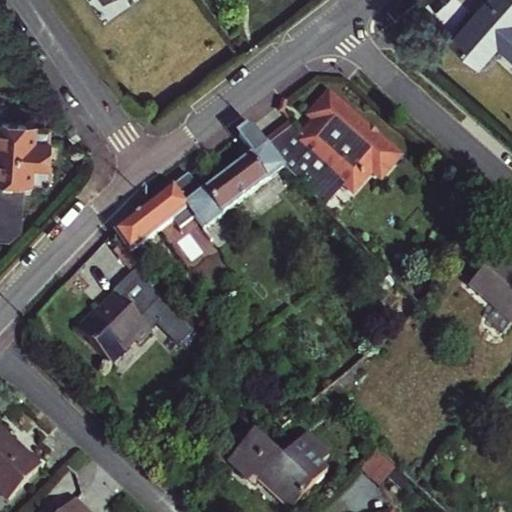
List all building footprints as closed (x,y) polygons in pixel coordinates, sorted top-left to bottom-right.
[(511,0),(485,0),(453,37),(480,61),(500,38),(511,48),(511,0)] [(312,122),(301,134),(303,135),(310,129),(316,129),(323,122),(315,114),(325,103),(334,102),(342,109),(344,106),(353,114),(353,119),(358,124),(364,123),(395,150),(395,160),(382,174),(374,167),(355,188),(345,179),(322,205),(327,210),(345,188),(357,199),(376,177),(382,182),(406,154),(331,89),(307,117),(312,122)] [(303,135),(301,134),(295,125),(268,146),(285,168),(306,189),(322,205),(345,179),(355,188),(374,167),(382,174),(395,160),(395,150),(364,123),(358,124),(353,119),(353,114),(344,106),(342,109),(334,102),(325,103),(315,114),(323,122),(316,129),(310,129),(303,135)] [(268,146),(295,125),(291,120),(264,141),(268,146)] [(41,126),(4,123),(0,163),(0,235),(9,236),(20,227),(24,189),(32,190),(33,181),(48,182),(46,176),(49,143),(40,142),(41,126)] [(208,229),(285,168),(268,146),(264,141),(252,126),(240,137),(255,157),(199,201),(183,181),(117,233),(131,253),(190,206),(208,229)] [(511,265),(504,259),(477,289),(502,313),(491,325),(508,341),(511,336),(511,265)] [(371,280),(411,319),(424,308),(384,267),(371,280)] [(199,333),(145,271),(122,293),(123,297),(110,311),(105,307),(83,330),(117,361),(138,339),(141,341),(145,345),(158,330),(149,320),(158,310),(187,344),(199,333)] [(138,339),(117,361),(120,365),(141,341),(138,339)] [(337,381),(320,395),(335,409),(350,397),(337,381)] [(0,489),(14,503),(44,471),(22,450),(0,428),(0,489)] [(259,433),(233,460),(258,483),(262,478),(296,509),(331,471),(324,465),(332,456),(308,432),(283,456),(259,433)] [(389,481),(400,469),(376,449),(360,468),(382,487),(389,481)] [(400,469),(389,481),(400,491),(412,479),(400,469)] [(89,511),(79,503),(71,511),(89,511)]
